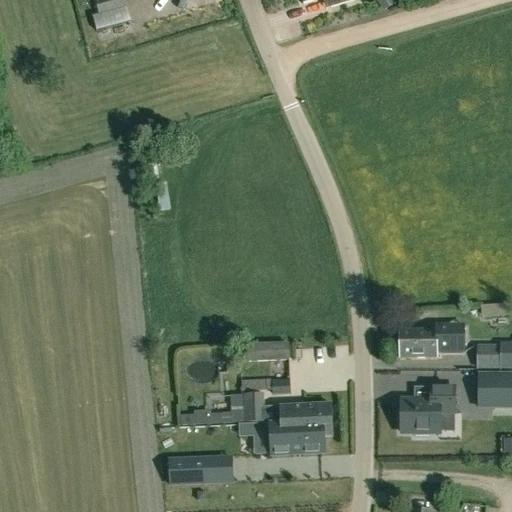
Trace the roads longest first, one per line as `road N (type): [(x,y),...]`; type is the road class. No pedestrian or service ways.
road 1 (unclassified): [(356,511),(372,355),(360,289),(269,58)]
road 2 (residential): [(269,58),(491,0)]
